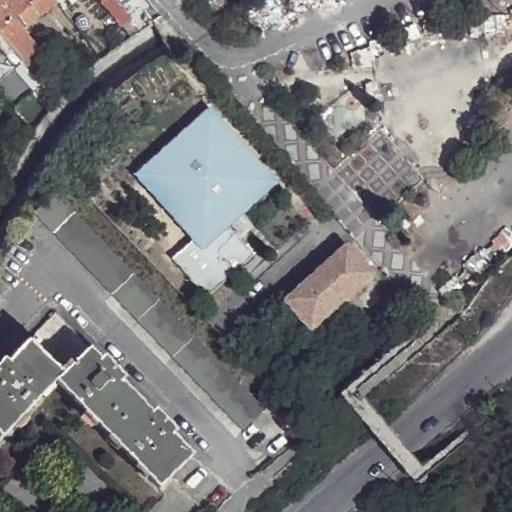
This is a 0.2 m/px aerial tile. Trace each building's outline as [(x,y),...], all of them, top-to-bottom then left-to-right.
[(0,0),(0,29),(13,18),(19,14),(31,4),(28,0),(0,0)] [(35,0),(31,4),(41,16),(56,3),(60,0),(35,0)] [(73,0),(94,27),(105,18),(90,0),(73,0)] [(111,26),(118,21),(103,1),(101,0),(90,0),(105,18),(111,26)] [(127,14),(116,0),(103,0),(103,1),(118,21),(127,14)] [(29,26),(41,16),(31,4),(19,14),(28,24),(29,26)] [(19,14),(13,18),(22,29),(28,24),(19,14)] [(0,32),(8,42),(14,50),(24,62),(31,57),(40,50),(23,30),(22,29),(13,18),(0,29),(0,32)] [(0,48),(1,47),(8,55),(14,50),(8,42),(0,32),(0,48)] [(0,92),(13,107),(42,85),(24,62),(14,50),(8,55),(1,47),(0,48),(0,92)] [(24,62),(42,85),(49,79),(31,57),(24,62)] [(211,114),(143,173),(196,235),(169,258),(204,298),(253,254),(224,221),(269,182),(211,114)] [(62,185),(68,179),(60,171),(54,177),(62,185)] [(54,193),(32,213),(242,430),(264,410),(54,193)] [(348,246),(286,301),(312,329),(372,274),(348,246)] [(55,313),(27,341),(62,374),(88,348),(55,313)] [(0,439),(55,382),(62,374),(27,341),(3,367),(0,370),(0,439)] [(62,374),(55,382),(158,488),(193,455),(169,430),(155,415),(117,378),(104,364),(88,348),(62,374)] [(106,361),(104,364),(117,378),(120,375),(106,361)] [(155,415),(169,430),(172,427),(158,413),(155,415)]
